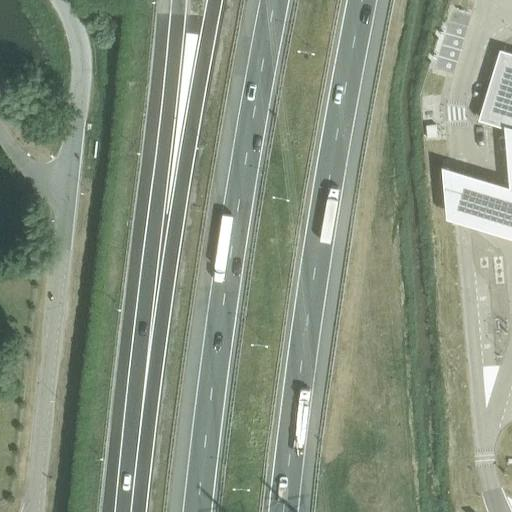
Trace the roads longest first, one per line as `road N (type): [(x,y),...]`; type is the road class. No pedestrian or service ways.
road 1 (motorway): [(284,511),(363,0)]
road 2 (motorway): [(274,0),(197,511)]
road 3 (motorway): [(215,0),(128,441)]
road 4 (motorway): [(178,0),(128,441)]
road 5 (residential): [(32,511),(63,201)]
road 6 (residential): [(63,201),(80,34),(60,0)]
